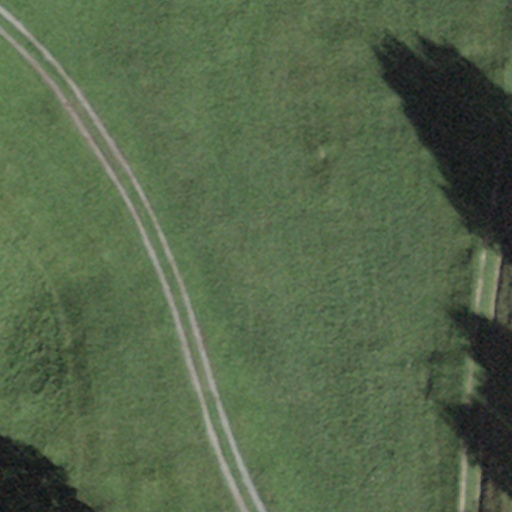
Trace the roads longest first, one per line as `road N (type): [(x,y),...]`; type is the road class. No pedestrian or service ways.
road 1 (track): [(0,14),(44,43),(114,161),(256,511)]
road 2 (track): [(464,511),(511,115)]
